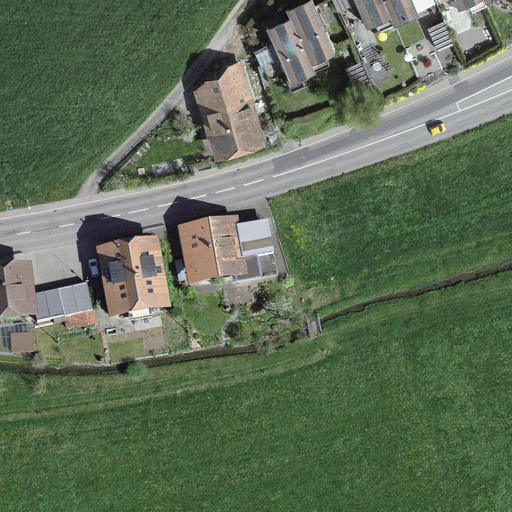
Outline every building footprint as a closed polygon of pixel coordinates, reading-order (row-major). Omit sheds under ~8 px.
[(292,16),(307,57),(332,48),(314,0),(293,0),(288,2),(292,16)] [(388,12),(383,0),(352,0),(362,23),(388,12)] [(383,0),(388,12),(392,19),(415,9),(410,0),(383,0)] [(307,57),(292,16),(267,25),(284,74),(310,65),(307,57)] [(444,19),(429,27),(438,46),(453,39),(444,19)] [(363,60),(347,66),(355,85),(370,78),(363,60)] [(240,63),(203,74),(191,90),(209,152),(262,137),(240,63)] [(271,217),(181,231),(190,285),(280,271),(271,217)] [(155,237),(94,247),(105,316),(167,306),(155,237)] [(0,269),(0,317),(30,313),(23,266),(0,269)] [(58,288),(64,316),(91,310),(86,282),(58,288)] [(44,291),(50,319),(64,316),(58,288),(44,291)] [(50,319),(44,291),(32,293),(37,321),(50,319)]
